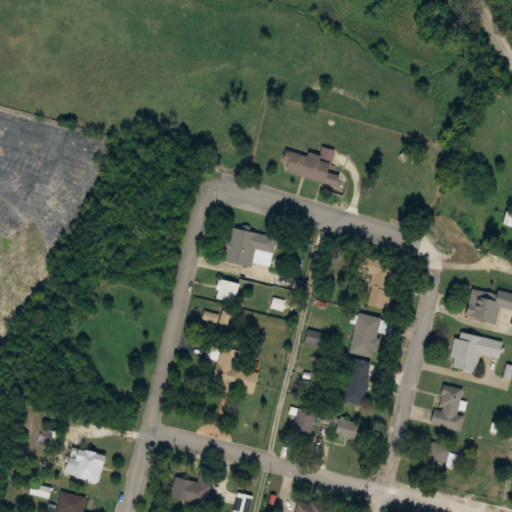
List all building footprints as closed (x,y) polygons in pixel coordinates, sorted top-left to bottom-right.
[(287,144),(318,155),(321,145),(334,149),(329,165),(339,168),(333,186),(283,168),(287,158),(282,156),(287,144)] [(511,226),(511,211),(502,208),(498,222),(511,226)] [(228,226),(274,237),(271,252),(253,248),(249,266),(221,260),(228,226)] [(0,324),(9,329),(41,264),(18,252),(23,241),(16,238),(11,248),(0,242),(0,324)] [(361,256),(391,262),(381,307),(366,304),(373,273),(358,270),(361,256)] [(220,278),(238,283),(232,303),(214,298),(220,278)] [(470,284),(494,290),(495,288),(511,292),(511,309),(499,306),(495,323),(462,314),(470,284)] [(357,311),(379,317),(370,356),(347,351),(357,311)] [(308,329),(324,333),(320,347),(304,343),(308,329)] [(450,366),(473,371),(477,353),(498,358),(501,342),(459,333),(457,338),(451,337),(447,355),(452,356),(450,366)] [(255,372),(250,391),(210,380),(219,346),(238,351),(234,366),(255,372)] [(351,357),(369,361),(359,404),(341,400),(351,357)] [(427,423),(457,430),(461,415),(455,414),(461,386),(440,382),(434,409),(430,408),(427,423)] [(297,408),(314,412),(308,437),(291,433),(297,408)] [(336,420),(353,423),(350,439),(333,435),(336,420)] [(439,467),(451,445),(432,436),(421,458),(439,467)] [(98,480),(91,482),(70,477),(71,475),(62,473),(69,446),(104,454),(98,480)] [(173,476),(206,484),(201,505),(168,497),(173,476)] [(53,511),(58,490),(83,497),(79,511),(53,511)] [(231,511),(236,492),(250,495),(246,511),(231,511)] [(293,511),(296,500),(307,503),(308,499),(338,506),(336,511),(293,511)]
